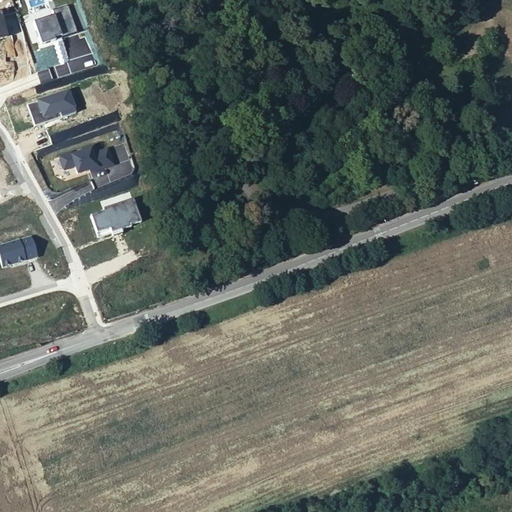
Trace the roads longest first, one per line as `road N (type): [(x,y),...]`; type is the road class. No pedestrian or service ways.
road 1 (secondary): [(511,182),(0,371)]
road 2 (track): [(324,511),(511,444)]
